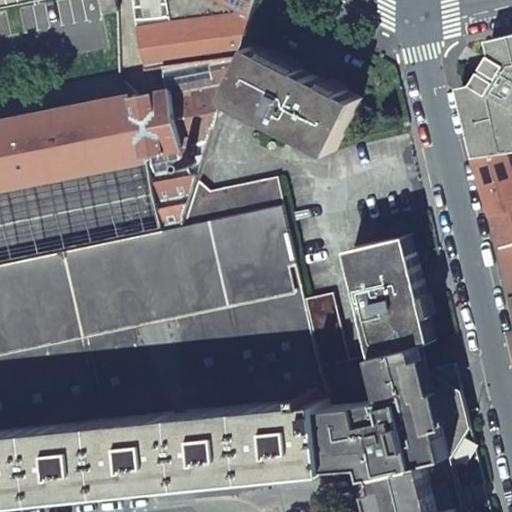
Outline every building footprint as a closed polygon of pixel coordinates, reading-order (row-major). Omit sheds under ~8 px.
[(0,0),(0,8),(42,0),(0,0)] [(99,0),(58,0),(59,0),(67,47),(107,40),(99,0)] [(101,0),(105,15),(121,12),(118,0),(101,0)] [(137,0),(141,28),(236,15),(237,21),(253,18),(257,4),(249,0),(137,0)] [(46,8),(0,16),(0,69),(56,59),(46,8)] [(141,28),(149,69),(168,66),(200,62),(241,57),(253,18),(237,21),(236,15),(141,28)] [(461,86),(478,156),(507,151),(511,150),(511,34),(491,39),(495,56),(492,62),(479,82),(461,86)] [(256,44),(229,98),(336,152),(364,98),(312,72),(256,44)] [(153,160),(166,230),(185,226),(200,181),(241,57),(200,62),(203,84),(176,90),(187,148),(152,154),(153,160)] [(168,66),(172,90),(176,90),(203,84),(200,62),(168,66)] [(141,97),(152,154),(187,148),(176,90),(172,90),(141,97)] [(0,189),(153,160),(152,154),(141,97),(140,94),(0,121),(0,189)] [(486,184),(495,213),(511,208),(511,165),(507,151),(478,156),(486,184)] [(0,189),(0,264),(166,230),(153,160),(0,189)] [(200,181),(185,226),(286,205),(282,176),(214,190),(200,181)] [(0,264),(0,353),(296,291),(290,265),(298,263),(286,205),(185,226),(166,230),(0,264)] [(498,229),(502,244),(511,241),(511,208),(495,213),(498,229)] [(353,249),(379,355),(423,344),(439,340),(426,287),(413,234),(353,249)] [(508,270),(511,288),(511,241),(502,244),(508,270)] [(296,291),(0,353),(0,430),(331,397),(323,369),(307,299),(298,263),(290,265),(296,291)] [(307,299),(323,369),(351,362),(335,293),(307,299)] [(457,363),(429,369),(423,344),(379,355),(389,397),(366,402),(332,406),(337,461),(357,458),(378,455),(391,511),(475,511),(465,505),(459,506),(448,458),(454,456),(472,426),(457,363)] [(331,397),(0,430),(0,500),(5,500),(43,496),(337,467),(337,461),(332,406),(331,397)]
